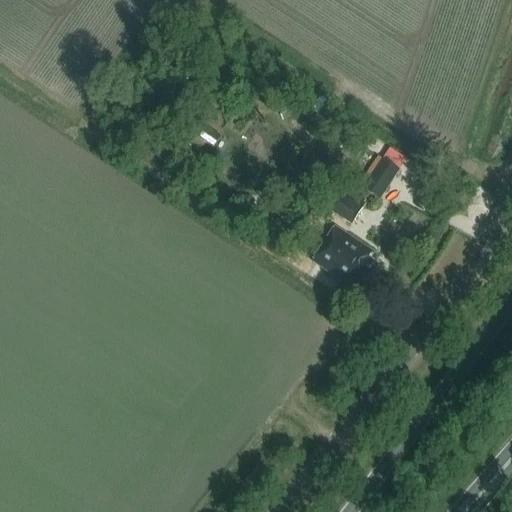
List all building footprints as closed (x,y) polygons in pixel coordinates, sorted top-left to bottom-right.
[(207,128),(199,139),(212,149),(220,137),(207,128)] [(379,202),(399,172),(380,159),(360,189),(379,202)] [(340,195),(330,212),(350,225),(361,208),(340,195)] [(240,197),(240,205),(250,206),(251,198),(240,197)] [(336,230),(318,257),(313,264),(350,288),(359,274),(365,278),(375,264),(370,260),(373,255),(336,230)]
